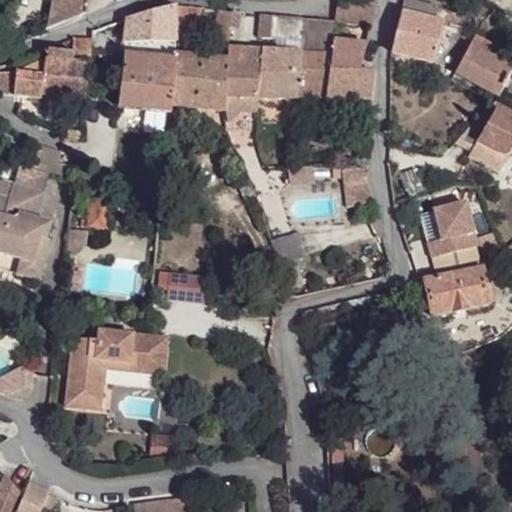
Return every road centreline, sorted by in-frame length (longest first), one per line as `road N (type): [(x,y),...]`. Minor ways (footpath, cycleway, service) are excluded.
road 1 (unclassified): [(389,0),(375,168),(397,268),(390,285),(296,304),(286,313),(280,344),(296,398),(304,511)]
road 2 (unknown): [(31,440),(73,164)]
road 3 (unclassified): [(0,55),(161,0)]
road 4 (unclassified): [(174,0),(298,9),(320,0)]
